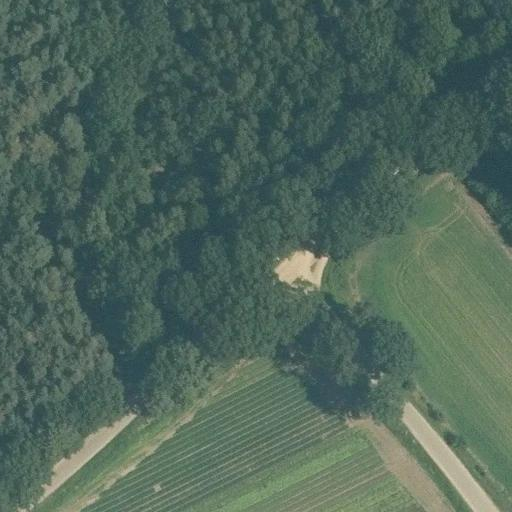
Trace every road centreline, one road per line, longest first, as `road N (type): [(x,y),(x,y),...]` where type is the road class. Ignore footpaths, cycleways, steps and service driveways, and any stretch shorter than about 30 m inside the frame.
road 1 (track): [(72,0),(87,89),(89,277),(140,398)]
road 2 (unclassified): [(9,511),(292,265)]
road 3 (unclassified): [(493,511),(292,265)]
road 4 (track): [(292,265),(511,62)]
